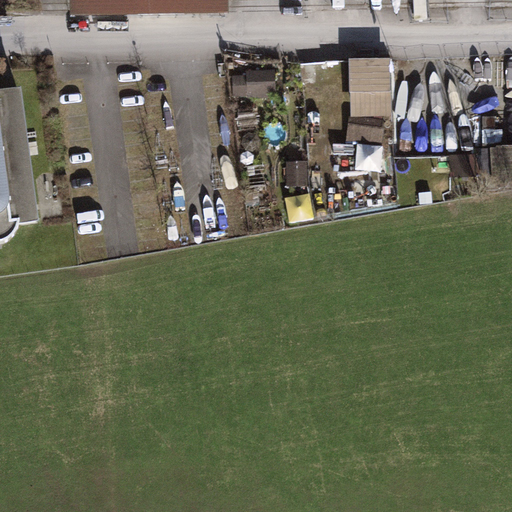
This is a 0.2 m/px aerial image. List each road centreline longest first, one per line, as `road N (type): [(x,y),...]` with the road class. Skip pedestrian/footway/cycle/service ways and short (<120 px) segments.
road 1 (unknown): [(232,37),(511,32)]
road 2 (unknown): [(0,40),(232,37)]
